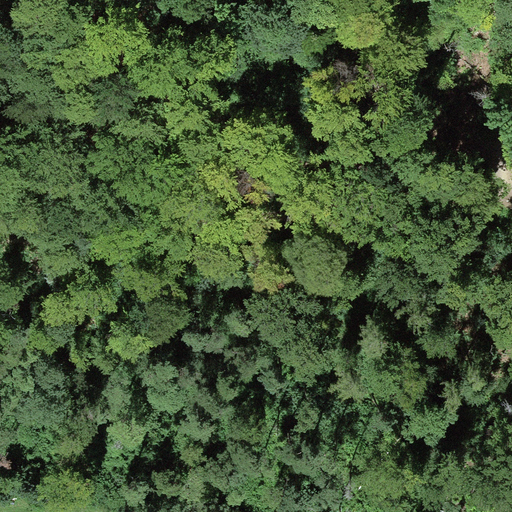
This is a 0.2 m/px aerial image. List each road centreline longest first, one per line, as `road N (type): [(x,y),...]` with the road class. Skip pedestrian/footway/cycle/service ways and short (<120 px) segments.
road 1 (track): [(0,95),(402,163),(500,199),(511,137)]
road 2 (track): [(0,233),(154,231),(413,198),(511,203)]
